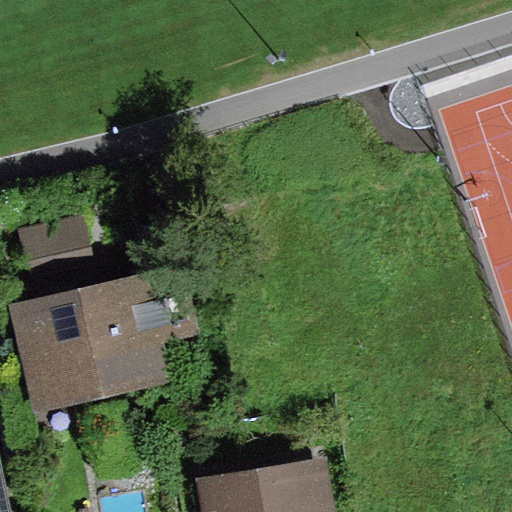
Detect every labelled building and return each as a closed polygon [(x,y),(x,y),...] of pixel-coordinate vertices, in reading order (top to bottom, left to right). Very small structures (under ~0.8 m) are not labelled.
[(251,177),(313,376),(378,356),(316,157),(251,177)] [(25,236),(33,270),(87,257),(79,223),(25,236)] [(186,351),(171,284),(77,305),(73,290),(48,295),(52,310),(29,315),(46,388),(151,365),(150,359),(186,351)] [(120,405),(91,411),(104,469),(133,463),(120,405)] [(321,511),(315,473),(215,489),(218,511),(321,511)]
